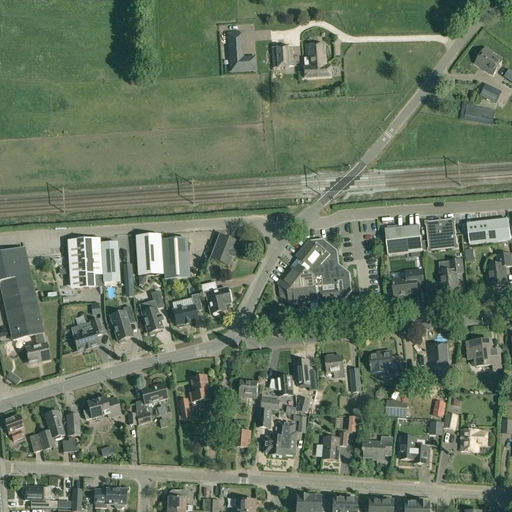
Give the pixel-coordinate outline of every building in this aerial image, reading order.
[(226,32),(228,60),(242,59),(241,34),(239,34),(239,32),(226,32)] [(331,77),(330,67),(326,68),(324,45),(306,46),(307,59),(304,59),(304,67),(303,67),(304,79),(331,77)] [(293,68),(292,47),(272,48),(273,69),(293,68)] [(493,76),(504,60),(485,48),(475,64),(493,76)] [(228,60),(229,74),(256,72),(255,58),(242,59),(228,60)] [(483,105),(493,110),(502,92),(486,84),(480,96),(486,99),(483,105)] [(468,106),(466,117),(494,123),(495,111),(468,106)] [(429,222),(426,225),(429,248),(432,251),(455,248),(457,245),(455,222),(452,220),(429,222)] [(508,220),(468,224),(470,244),(511,240),(508,220)] [(422,253),(419,227),(385,230),(389,256),(422,253)] [(138,277),(163,276),(160,236),(135,238),(138,277)] [(219,236),(210,260),(229,267),(232,258),(233,259),(236,252),(234,252),(238,243),(219,236)] [(99,240),(81,242),(81,246),(68,247),(69,261),(72,261),(73,276),(76,275),(77,290),(94,289),(94,288),(102,288),(99,240)] [(190,279),(187,240),(161,241),(164,281),(190,279)] [(293,267),(279,285),(280,298),(289,305),(289,306),(314,303),(314,300),(318,300),(322,299),(322,305),(340,302),(343,302),(352,292),(350,274),(339,265),(337,252),(323,240),(310,242),(297,258),(305,265),(302,268),(298,265),(295,269),(293,267)] [(117,243),(101,244),(103,274),(119,273),(117,243)] [(35,336),(42,334),(44,334),(30,275),(25,248),(0,253),(0,286),(12,341),(34,336),(35,336)] [(511,264),(511,254),(498,255),(499,263),(497,265),(489,266),(489,272),(487,274),(488,279),(490,280),(491,287),(496,287),(497,288),(499,288),(502,287),(502,286),(507,285),(505,267),(511,266),(511,264)] [(440,272),(443,292),(447,291),(448,293),(456,292),(456,290),(458,290),(456,273),(464,272),(462,260),(449,261),(450,269),(449,271),(440,272)] [(393,281),(395,296),(419,294),(418,286),(425,285),(423,270),(406,272),(407,279),(393,281)] [(215,283),(201,286),(203,295),(205,295),(210,315),(212,315),(213,317),(214,317),(218,316),(219,315),(219,313),(226,312),(224,306),(230,304),(229,297),(230,297),(231,296),(230,292),(229,291),(227,291),(227,289),(217,291),(215,283)] [(134,297),(133,285),(125,286),(126,298),(134,297)] [(163,330),(160,322),(162,322),(160,317),(159,317),(157,310),(164,308),(159,292),(151,295),(154,302),(139,306),(148,335),(149,334),(150,337),(156,335),(155,333),(163,330)] [(176,326),(177,326),(178,329),(184,328),(183,325),(184,325),(185,326),(190,325),(189,323),(197,322),(195,310),(201,309),(198,295),(191,297),(193,307),(173,311),(176,326)] [(110,317),(111,321),(118,342),(119,342),(119,345),(125,343),(125,340),(133,338),(129,325),(135,323),(130,308),(123,310),(124,312),(110,317)] [(98,346),(95,337),(103,335),(98,320),(90,323),(91,324),(71,330),(73,337),(77,352),(85,350),(86,351),(91,350),(90,348),(98,346)] [(44,345),(42,334),(35,336),(37,347),(25,349),(29,364),(41,361),(42,363),(50,361),(46,345),(44,345)] [(502,368),(500,349),(492,350),(491,340),(467,343),(469,360),(476,359),(477,368),(493,366),(494,369),(502,368)] [(448,345),(429,347),(430,363),(431,366),(431,367),(449,365),(448,345)] [(383,354),(371,356),(372,370),(372,374),(389,373),(388,369),(393,368),(394,372),(401,372),(399,360),(399,358),(392,358),(392,352),(383,353),(383,354)] [(345,371),(343,357),(335,358),(335,355),(328,356),(328,359),(327,359),(328,373),(335,372),(336,378),(345,377),(344,371),(345,371)] [(299,383),(299,387),(313,385),(311,372),(309,373),(308,361),(299,362),(299,367),(297,367),(299,383)] [(358,393),(361,393),(362,393),(360,369),(350,370),(352,394),(353,394),(353,397),(359,396),(358,393)] [(206,376),(191,379),(194,394),(191,394),(192,403),(210,400),(206,376)] [(425,387),(429,387),(433,387),(432,376),(410,377),(411,391),(418,391),(418,392),(426,391),(425,387)] [(292,377),(278,379),(277,379),(277,380),(271,380),(269,390),(278,392),(279,399),(294,397),(292,377)] [(247,411),(248,400),(248,398),(258,398),(259,383),(242,382),(240,399),(241,399),(241,404),(237,403),(236,410),(247,411)] [(169,399),(164,384),(141,390),(144,401),(136,403),(137,417),(139,426),(152,422),(150,413),(148,414),(145,406),(169,399)] [(312,415),(318,415),(320,407),(323,408),(327,394),(316,391),(312,410),(312,415)] [(106,398),(97,400),(88,403),(90,410),(84,412),(86,421),(108,415),(109,418),(121,414),(116,399),(107,401),(106,398)] [(298,412),(297,415),(305,417),(306,413),(309,414),(312,401),(300,398),(297,412),(298,412)] [(281,401),(263,399),(261,409),(279,411),(281,401)] [(188,400),(179,402),(181,416),(190,414),(188,400)] [(386,417),(407,418),(408,404),(401,404),(401,402),(387,401),(386,417)] [(434,409),(433,417),(443,419),(445,410),(434,409)] [(269,429),(272,412),(261,410),(258,428),(269,429)] [(50,432),(39,435),(43,451),(51,449),(49,439),(51,439),(51,440),(65,436),(63,428),(59,412),(45,415),(50,432)] [(68,437),(80,436),(79,415),(66,415),(68,437)] [(305,434),(306,419),(299,418),(300,417),(288,415),(288,418),(294,418),(294,421),(300,421),(299,433),(305,434)] [(455,431),(458,417),(448,415),(445,429),(455,431)] [(24,429),(19,416),(5,422),(9,435),(12,434),(14,441),(23,437),(21,431),(24,429)] [(353,416),(351,431),(357,432),(360,417),(353,416)] [(166,420),(159,421),(161,429),(167,428),(166,420)] [(511,421),(502,420),(501,434),(511,435),(511,421)] [(270,455),(286,457),(286,455),(296,455),(298,433),(296,433),(296,425),(281,423),(280,433),(281,433),(281,438),(272,437),(272,438),(267,438),(266,453),(271,453),(270,455)] [(430,423),(429,436),(442,437),(443,423),(430,423)] [(479,452),(479,445),(488,445),(488,431),(463,430),(462,451),(479,452)] [(252,432),(239,431),(238,447),(251,448),(252,432)] [(348,446),(349,434),(341,433),(341,438),(325,437),(323,459),(339,461),(340,446),(348,446)] [(34,454),(43,451),(39,435),(29,437),(34,454)] [(392,455),(393,438),(383,437),(382,443),(364,442),(364,452),(365,452),(365,457),(386,459),(386,454),(392,455)] [(429,465),(430,449),(416,448),(416,439),(402,438),(401,461),(415,461),(415,465),(429,465)] [(43,488),(26,488),(26,501),(31,501),(30,508),(57,509),(57,503),(50,503),(51,488),(43,488)] [(79,511),(81,490),(74,490),(72,511),(79,511)] [(126,505),(126,491),(107,490),(107,492),(95,491),(94,509),(106,509),(106,505),(114,505),(114,508),(116,510),(122,510),(124,509),(124,505),(126,505)] [(168,500),(167,511),(171,511),(192,511),(192,507),(186,507),(186,492),(174,492),(172,493),(171,494),(170,496),(170,498),(170,500),(168,500)] [(308,511),(309,497),(297,496),(296,510),(290,510),(289,511),(308,511)] [(321,497),(309,497),(308,511),(326,511),(320,511),(321,497)] [(332,511),(326,511),(344,511),(345,499),(333,499),(332,511)] [(356,511),(357,500),(345,499),(344,511),(356,511)] [(231,511),(255,511),(256,502),(238,501),(237,509),(231,509),(231,511)] [(380,511),(381,501),(369,501),(368,511),(380,511)] [(393,511),(393,502),(381,501),(380,511),(393,511)] [(416,511),(417,503),(405,503),(404,511),(416,511)] [(429,511),(429,504),(417,503),(416,511),(429,511)]
